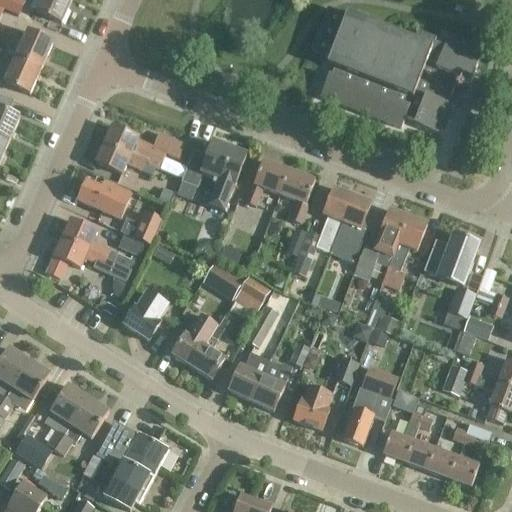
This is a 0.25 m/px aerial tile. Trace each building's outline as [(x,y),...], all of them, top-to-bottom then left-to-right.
[(73,0),(72,0),(41,0),(35,15),(61,27),(73,0)] [(6,1),(1,11),(23,21),(27,10),(6,1)] [(0,11),(0,27),(17,35),(22,21),(0,11)] [(346,18),(328,11),(311,54),(325,59),(330,60),(327,68),(335,71),(331,79),(329,78),(321,99),(401,131),(406,120),(416,123),(414,128),(442,138),(454,108),(447,106),(457,81),(470,86),(484,51),(449,38),(445,48),(435,45),(436,41),(418,34),(414,42),(347,16),(346,18)] [(27,33),(16,58),(42,70),(53,45),(27,33)] [(30,98),(42,70),(16,58),(3,86),(30,98)] [(0,140),(9,145),(20,120),(0,110),(0,140)] [(112,129),(105,146),(160,170),(166,156),(138,143),(139,141),(112,129)] [(163,138),(158,151),(170,157),(179,160),(180,156),(184,147),(163,138)] [(0,164),(9,145),(0,140),(0,164)] [(182,184),(182,185),(198,191),(203,177),(216,181),(214,186),(218,187),(210,208),(225,214),(247,158),(213,145),(208,159),(194,154),(182,184)] [(160,170),(105,146),(96,166),(122,177),(127,165),(141,171),(140,172),(154,178),(157,171),(159,172),(160,170)] [(252,187),(245,205),(256,209),(263,191),(281,198),(290,174),(263,164),(254,188),(252,187)] [(315,184),(290,174),(281,198),(299,204),(291,224),(301,228),(309,208),(307,207),(315,184)] [(79,204),(97,212),(108,217),(109,216),(121,221),(127,208),(133,195),(105,183),(101,191),(87,185),(79,204)] [(164,191),(158,204),(168,208),(174,195),(164,191)] [(330,257),(353,199),(334,191),(324,218),(328,220),(320,241),(308,237),(302,253),(293,276),(306,281),(317,252),(330,257)] [(345,244),(351,229),(361,233),(371,206),(353,199),(330,257),(331,258),(333,254),(344,258),(348,246),(345,244)] [(390,213),(379,240),(374,253),(365,250),(358,268),(353,279),(369,285),(376,268),(388,273),(389,273),(409,221),(390,213)] [(127,222),(123,233),(151,245),(156,234),(161,222),(151,218),(146,230),(140,227),(127,222)] [(389,273),(388,273),(382,288),(399,295),(406,279),(400,277),(410,252),(417,254),(427,228),(409,221),(389,273)] [(70,223),(63,241),(116,264),(118,258),(110,254),(111,253),(93,245),(97,235),(70,223)] [(295,232),(292,243),(303,247),(307,237),(295,232)] [(142,261),(147,248),(124,238),(119,251),(142,261)] [(429,259),(424,275),(438,280),(452,286),(464,290),(468,277),(473,266),(480,248),(454,238),(449,249),(435,244),(429,259)] [(115,265),(116,264),(63,241),(47,276),(60,282),(68,266),(80,272),(85,261),(96,266),(93,271),(116,281),(127,286),(127,285),(128,284),(135,287),(139,277),(115,265)] [(358,268),(365,250),(351,244),(344,263),(358,268)] [(159,249),(153,259),(169,268),(175,258),(159,249)] [(226,251),(222,261),(232,264),(236,255),(226,251)] [(139,276),(144,266),(132,261),(128,271),(139,276)] [(215,267),(202,287),(232,305),(244,285),(215,267)] [(475,301),(493,308),(505,313),(509,303),(489,295),(496,276),(487,273),(477,301),(475,301)] [(116,281),(113,288),(114,297),(119,303),(126,306),(134,288),(127,285),(127,286),(116,281)] [(235,304),(257,317),(270,295),(248,281),(235,304)] [(458,294),(449,316),(467,323),(475,301),(477,301),(458,294)] [(135,312),(124,328),(149,344),(160,328),(161,326),(159,324),(167,310),(157,304),(147,297),(138,311),(136,310),(135,312)] [(338,319),(345,301),(338,298),(337,302),(335,301),(333,304),(330,303),(329,307),(325,305),(323,309),(321,308),(319,311),(338,319)] [(103,302),(98,310),(112,319),(117,311),(103,302)] [(300,306),(297,313),(303,316),(306,309),(300,306)] [(505,313),(493,308),(489,318),(501,323),(505,313)] [(279,317),(266,310),(246,345),(259,352),(279,317)] [(325,315),(321,326),(332,331),(337,319),(325,315)] [(397,341),(403,327),(372,315),(366,329),(397,341)] [(183,342),(173,359),(187,368),(200,348),(204,351),(211,341),(218,329),(200,318),(188,338),(187,337),(183,342)] [(225,320),(212,340),(218,344),(230,324),(225,320)] [(467,327),(464,335),(476,339),(482,342),(489,344),(494,330),(470,321),(467,327)] [(358,326),(352,340),(366,346),(372,332),(358,326)] [(369,346),(384,351),(389,339),(373,333),(369,346)] [(464,335),(456,355),(468,360),(476,339),(464,335)] [(200,348),(187,368),(202,377),(212,384),(222,367),(225,363),(212,355),(218,345),(211,341),(204,351),(200,348)] [(302,371),(310,352),(298,347),(290,366),(302,371)] [(0,365),(0,385),(1,386),(0,387),(0,412),(30,365),(9,352),(0,365)] [(237,377),(229,395),(250,405),(262,378),(264,379),(270,366),(270,364),(261,360),(251,356),(245,370),(241,368),(237,377)] [(438,357),(436,362),(446,366),(448,361),(438,357)] [(308,358),(303,370),(314,374),(319,362),(308,358)] [(360,367),(343,362),(335,383),(351,389),(360,367)] [(499,385),(511,390),(511,363),(508,362),(499,385)] [(484,369),(471,364),(467,374),(481,379),(484,369)] [(51,378),(30,365),(0,412),(0,432),(15,409),(18,410),(24,400),(33,406),(51,378)] [(262,378),(250,405),(273,415),(278,406),(282,397),(286,388),(285,388),(292,371),(284,367),(283,370),(279,368),(279,370),(270,366),(264,379),(262,378)] [(511,418),(511,414),(511,390),(499,385),(499,386),(481,379),(467,374),(451,368),(438,405),(456,412),(465,386),(495,397),(490,410),(491,411),(487,422),(503,428),(507,416),(511,418)] [(355,412),(350,424),(343,443),(363,450),(381,400),(391,404),(399,381),(370,370),(361,392),(367,394),(360,413),(355,412)] [(391,436),(390,439),(383,458),(405,466),(413,444),(414,445),(419,431),(424,420),(427,411),(418,408),(420,402),(410,398),(413,390),(400,385),(390,413),(411,421),(404,441),(391,436)] [(67,389),(57,406),(50,416),(71,429),(88,402),(67,389)] [(302,401),(301,405),(294,424),(322,435),(330,412),(327,411),(331,399),(309,391),(304,402),(302,401)] [(76,448),(83,437),(92,443),(109,415),(88,402),(71,429),(65,439),(56,455),(65,460),(74,446),(76,448)] [(434,423),(424,420),(419,431),(429,435),(434,423)] [(113,428),(96,459),(112,467),(114,462),(122,466),(108,492),(104,500),(113,505),(126,511),(132,511),(135,507),(140,509),(169,453),(138,436),(135,440),(128,436),(113,428)] [(466,435),(462,446),(485,454),(491,436),(469,428),(467,435),(466,435)] [(453,442),(462,446),(466,435),(457,432),(453,442)] [(27,437),(15,457),(41,473),(54,454),(56,455),(65,439),(56,434),(49,445),(46,450),(27,437)] [(413,444),(405,466),(427,474),(435,453),(414,445),(413,444)] [(435,453),(427,474),(449,482),(457,461),(435,453)] [(93,458),(83,478),(92,483),(103,464),(93,458)] [(457,461),(449,482),(471,491),(479,469),(457,461)] [(26,469),(13,462),(0,482),(0,488),(9,494),(26,469)] [(44,478),(39,488),(51,496),(57,486),(44,478)] [(83,479),(75,492),(83,496),(90,483),(83,479)] [(22,487),(15,497),(6,511),(40,511),(46,502),(22,487)] [(253,511),(256,505),(240,499),(235,511),(253,511)] [(80,503),(75,511),(94,511),(95,511),(80,503)]
